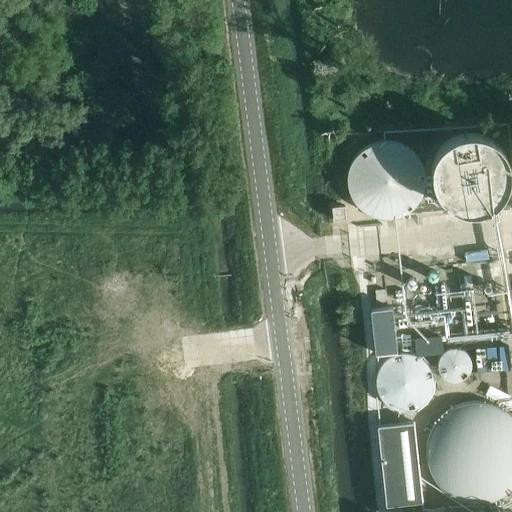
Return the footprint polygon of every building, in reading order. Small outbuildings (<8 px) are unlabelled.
[(359,161),(361,214),(407,213),(406,173),(406,160),(359,161)] [(374,341),(376,353),(396,351),(392,306),(371,309),(374,341)] [(447,352),(446,338),(420,340),(420,353),(447,352)] [(456,384),(479,370),(463,344),(440,358),(456,384)] [(394,358),(379,398),(420,413),(439,363),(409,352),(405,362),(394,358)] [(511,400),(430,412),(440,482),(454,480),(458,505),(511,497),(511,400)] [(413,421),(377,425),(385,505),(421,501),(413,421)]
